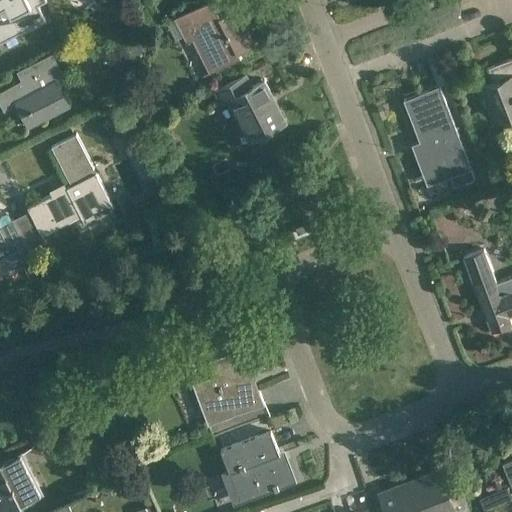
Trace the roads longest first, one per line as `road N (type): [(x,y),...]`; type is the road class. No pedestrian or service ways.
road 1 (residential): [(456,398),(366,434),(324,425),(277,316),(274,298),(296,268),(393,240)]
road 2 (residential): [(495,0),(483,19),(336,81)]
road 3 (residential): [(456,398),(393,240)]
road 4 (residential): [(393,240),(336,81)]
road 5 (residential): [(322,42),(437,0)]
